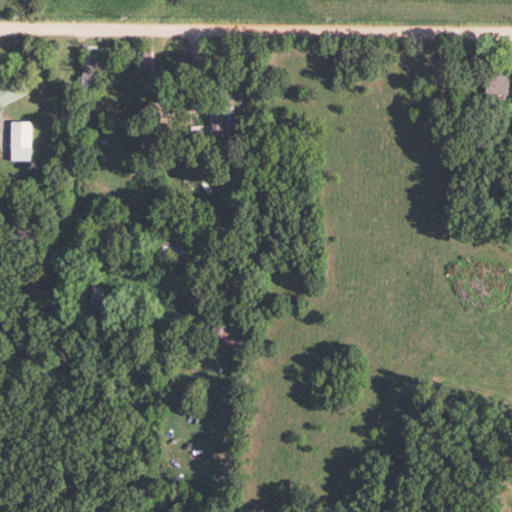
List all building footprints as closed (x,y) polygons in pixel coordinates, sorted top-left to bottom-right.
[(141,91),(152,91),(151,47),(140,48),(141,91)] [(504,75),(482,75),(482,96),(504,96),(504,75)] [(0,107),(25,94),(16,77),(0,85),(0,107)] [(216,135),(215,116),(231,116),(231,105),(190,105),(191,135),(216,135)] [(30,122),(8,122),(8,163),(30,163),(30,122)] [(192,238),(150,237),(149,275),(160,275),(160,258),(192,258),(192,238)] [(234,322),(211,322),(211,347),(234,347),(234,322)]
